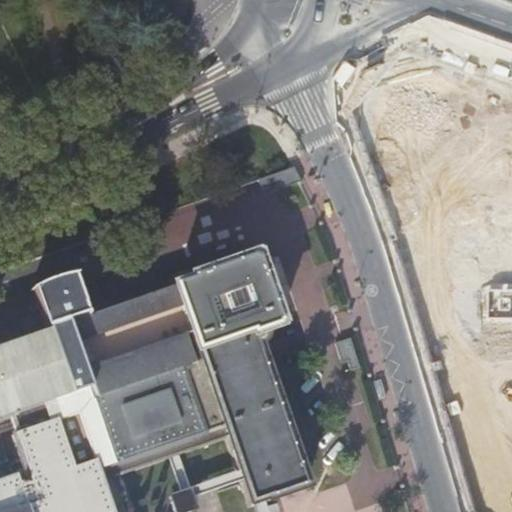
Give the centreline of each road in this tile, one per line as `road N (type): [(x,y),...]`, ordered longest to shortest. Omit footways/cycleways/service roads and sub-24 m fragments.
road 1 (secondary): [(443,511),(360,240),(285,52)]
road 2 (secondary): [(0,210),(285,52)]
road 3 (tertiary): [(285,52),(422,3)]
